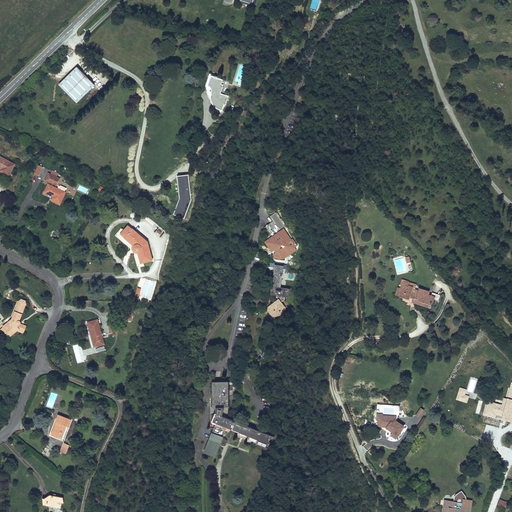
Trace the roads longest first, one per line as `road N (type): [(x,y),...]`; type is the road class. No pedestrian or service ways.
road 1 (residential): [(81,511),(120,406),(110,393),(35,363)]
road 2 (residential): [(393,511),(350,432),(335,384),(335,361),(345,348)]
road 3 (residential): [(35,363),(57,307),(55,282),(0,248)]
road 4 (secondary): [(0,98),(101,0)]
